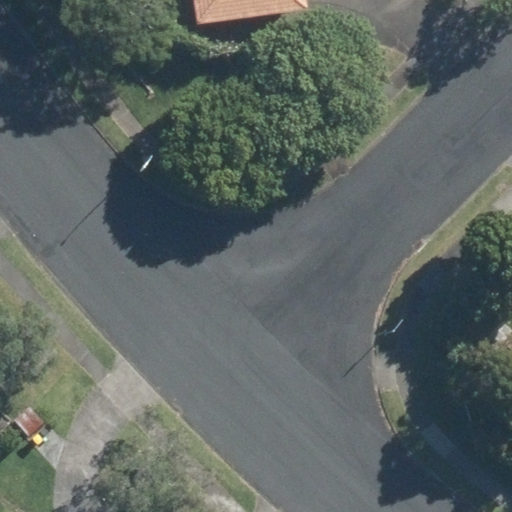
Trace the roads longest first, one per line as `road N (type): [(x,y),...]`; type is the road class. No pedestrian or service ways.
road 1 (residential): [(511,83),(313,283),(203,367)]
road 2 (residential): [(203,367),(0,93)]
road 3 (residential): [(380,511),(203,367)]
